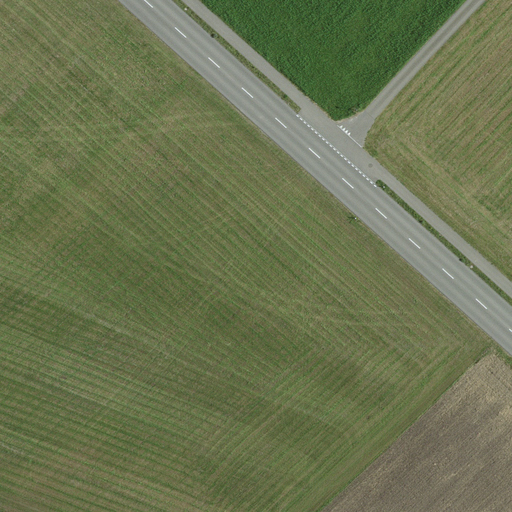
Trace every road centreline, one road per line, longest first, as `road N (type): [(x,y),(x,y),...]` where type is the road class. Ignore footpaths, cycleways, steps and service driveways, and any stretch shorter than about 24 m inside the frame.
road 1 (secondary): [(146,0),(511,330)]
road 2 (track): [(327,165),(483,0)]
